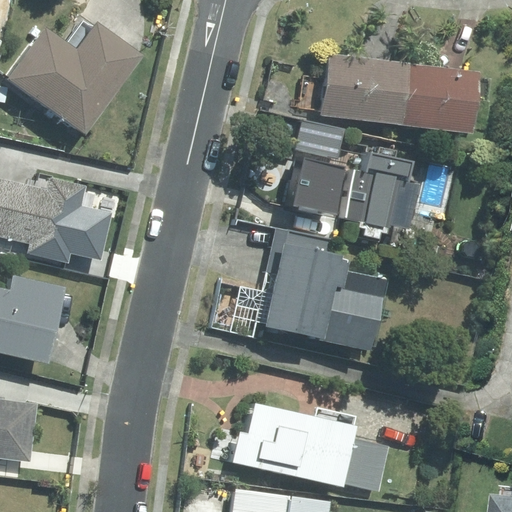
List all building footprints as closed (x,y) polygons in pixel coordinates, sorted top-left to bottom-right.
[(75,45),(43,22),(3,77),(80,132),(139,51),(94,19),(75,45)] [(478,71),(325,52),(317,113),(470,131),(478,71)] [(335,156),(320,154),(310,212),(383,225),(392,173),(408,176),(411,156),(337,144),(335,156)] [(0,233),(37,242),(34,255),(50,258),(52,247),(68,250),(82,185),(40,176),(38,184),(0,175),(0,233)] [(330,238),(286,228),(262,321),(364,348),(383,275),(343,264),(347,250),(328,245),(330,238)] [(6,285),(0,284),(0,348),(45,358),(62,279),(10,268),(6,285)] [(0,457),(28,461),(37,400),(0,394),(0,457)] [(354,420),(251,400),(245,431),(233,428),(227,463),(377,493),(387,443),(350,436),(354,420)] [(511,511),(511,485),(498,484),(495,511),(511,511)] [(236,487),(231,486),(228,511),(323,511),(325,495),(236,487)]
